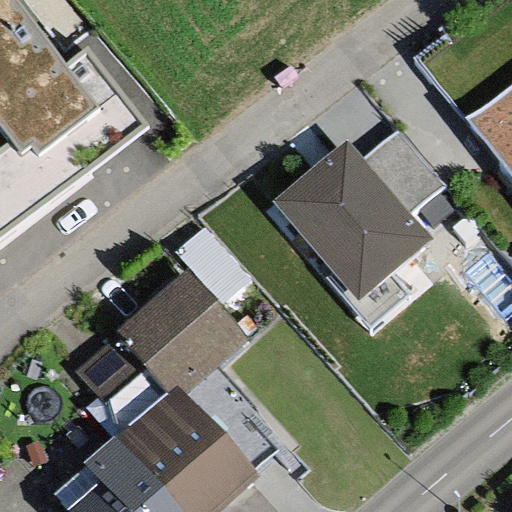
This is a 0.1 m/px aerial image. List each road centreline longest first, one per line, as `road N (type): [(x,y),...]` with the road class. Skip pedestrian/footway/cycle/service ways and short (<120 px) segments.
road 1 (residential): [(0,322),(429,0)]
road 2 (tertiary): [(401,511),(511,422)]
